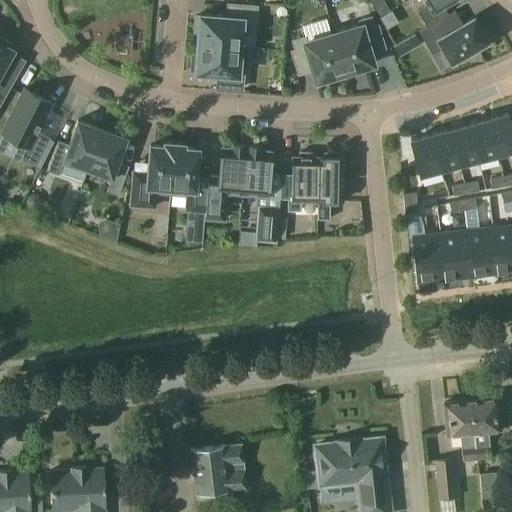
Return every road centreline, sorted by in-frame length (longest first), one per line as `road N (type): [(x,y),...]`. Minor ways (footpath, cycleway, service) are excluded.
road 1 (tertiary): [(0,405),(392,356)]
road 2 (residential): [(367,111),(392,356)]
road 3 (residential): [(163,102),(367,111)]
road 4 (residential): [(34,0),(47,32),(94,76),(163,102)]
road 5 (unknown): [(392,356),(420,511)]
road 6 (residential): [(367,111),(440,97),(511,70)]
road 7 (tertiary): [(392,356),(511,344)]
